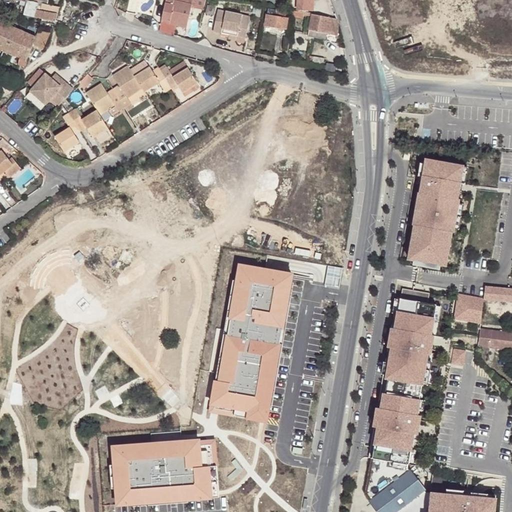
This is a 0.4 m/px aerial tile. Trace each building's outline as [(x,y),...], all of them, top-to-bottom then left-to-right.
[(26,2),(24,14),(55,21),(59,8),(50,6),(48,12),(41,10),(42,2),(39,1),(38,0),(28,0),(28,2),(26,2)] [(192,0),(165,0),(163,8),(160,21),(176,25),(186,27),(191,7),(192,0)] [(192,0),(191,7),(203,9),(203,8),(205,0),(192,0)] [(298,0),(298,9),(309,10),(309,0),(298,0)] [(268,9),(265,26),(286,30),(288,18),(286,18),(286,12),(268,9)] [(218,11),(213,32),(221,33),(221,31),(229,32),(229,35),(246,39),(250,17),(218,11)] [(0,48),(20,57),(18,64),(25,66),(26,60),(34,43),(43,49),(50,33),(38,31),(35,37),(0,23),(0,18),(1,15),(0,14),(0,48)] [(312,14),(309,30),(327,34),(337,36),(338,25),(336,19),(312,14)] [(390,15),(376,19),(384,41),(398,37),(390,15)] [(159,30),(173,35),(176,25),(160,21),(159,30)] [(265,26),(264,31),(285,35),(286,30),(265,26)] [(325,40),(327,34),(309,30),(307,36),(325,40)] [(311,56),(310,62),(321,64),(322,58),(311,56)] [(178,85),(183,93),(197,84),(183,62),(169,71),(176,82),(178,85)] [(121,89),(127,99),(142,89),(134,77),(128,66),(112,76),(118,85),(121,89)] [(142,89),(144,92),(160,82),(154,74),(153,71),(150,67),(134,77),(142,89)] [(160,71),(169,86),(176,82),(169,71),(166,67),(160,71)] [(35,75),(40,79),(45,74),(39,70),(35,75)] [(160,82),(164,89),(169,86),(160,71),(154,74),(160,82)] [(85,75),(79,83),(83,89),(92,78),(87,73),(85,75)] [(50,79),(45,74),(40,79),(35,75),(28,83),(33,88),(30,92),(40,100),(42,97),(48,102),(50,101),(58,107),(73,89),(64,82),(60,87),(50,79)] [(50,79),(60,87),(64,82),(55,74),(50,79)] [(101,83),(86,93),(97,110),(100,115),(108,110),(112,116),(124,108),(115,92),(113,90),(107,93),(101,83)] [(183,93),(185,96),(199,87),(197,84),(183,93)] [(115,92),(124,108),(130,104),(127,99),(121,89),(115,92)] [(69,113),(78,128),(84,124),(82,120),(75,109),(69,113)] [(87,128),(93,138),(108,129),(100,115),(97,110),(82,120),(84,124),(87,128)] [(70,127),(72,131),(78,128),(69,113),(63,116),(70,127)] [(54,137),(64,152),(79,143),(74,135),(72,131),(70,127),(54,137)] [(14,148),(3,138),(0,140),(0,147),(3,147),(11,151),(14,148)] [(0,175),(5,172),(10,177),(21,168),(12,157),(9,159),(2,151),(0,152),(0,175)] [(462,167),(425,160),(425,164),(423,177),(417,176),(416,184),(422,185),(419,200),(425,201),(423,221),(416,220),(412,242),(411,242),(408,260),(413,261),(440,265),(445,266),(449,248),(447,248),(450,232),(453,233),(453,229),(457,204),(458,199),(456,199),(457,192),(458,183),(459,184),(462,167)] [(467,168),(462,167),(459,184),(458,183),(457,192),(461,192),(462,184),(464,185),(467,168)] [(423,221),(425,201),(419,200),(417,200),(414,219),(416,220),(423,221)] [(463,205),(457,204),(453,229),(459,230),(463,205)] [(440,265),(413,261),(413,265),(440,270),(440,265)] [(484,299),(484,300),(511,302),(511,289),(485,287),(484,299)] [(429,294),(403,289),(401,299),(396,298),(368,457),(371,458),(365,493),(369,500),(368,500),(377,511),(492,511),(495,495),(430,488),(429,492),(425,492),(407,468),(413,434),(410,433),(412,424),(415,424),(416,416),(417,409),(419,400),(414,399),(417,384),(422,385),(426,360),(427,353),(429,345),(427,345),(428,335),(430,336),(436,305),(427,304),(429,294)] [(484,299),(458,295),(454,319),(480,324),(484,300),(484,299)] [(441,306),(436,305),(430,336),(428,335),(427,345),(429,345),(427,353),(431,354),(434,336),(436,337),(441,306)] [(511,347),(511,332),(480,329),(478,342),(489,344),(489,348),(511,350),(511,347)] [(466,352),(454,350),(451,365),(463,367),(466,352)] [(431,361),(426,360),(422,385),(427,386),(431,361)] [(420,417),(416,416),(415,424),(412,424),(410,433),(413,434),(416,434),(420,417)]
